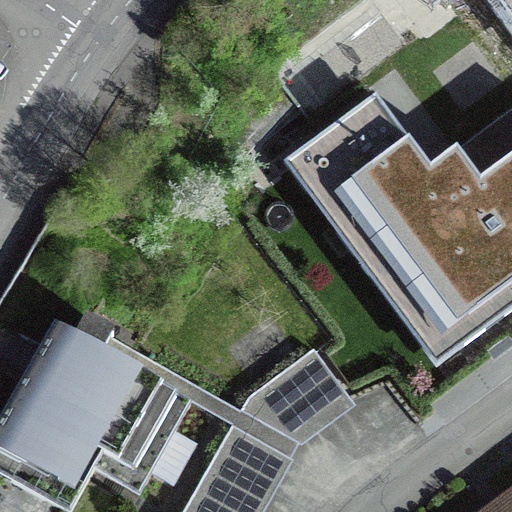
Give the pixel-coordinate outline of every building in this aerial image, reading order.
[(511,0),(430,0),(431,1),(431,0),(492,0),(511,27),(511,0)] [(352,233),(436,344),(454,330),(464,344),(511,308),(511,162),(480,186),(467,169),(457,155),(432,173),(376,99),(297,159),(352,233)] [(70,511),(92,474),(136,499),(188,407),(100,357),(110,339),(84,325),(74,342),(52,330),(0,422),(0,480),(55,511),(70,511)] [(245,403),(237,417),(290,446),(347,404),(310,354),(245,403)] [(253,511),(283,461),(229,431),(183,511),(253,511)] [(511,511),(511,500),(495,511),(511,511)]
